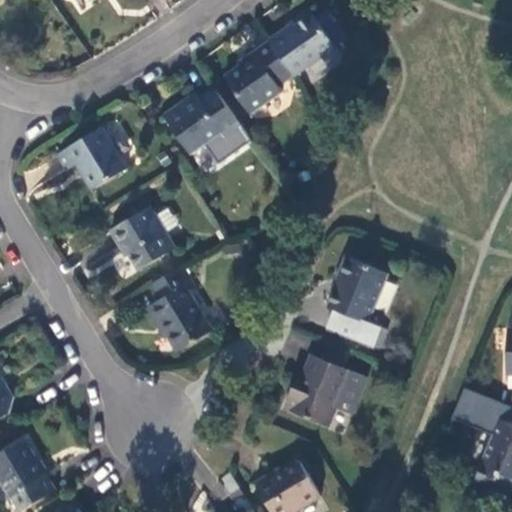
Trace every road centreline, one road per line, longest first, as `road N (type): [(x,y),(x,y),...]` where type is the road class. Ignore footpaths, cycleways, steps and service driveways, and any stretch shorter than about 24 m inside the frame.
road 1 (residential): [(20,94),(61,98),(101,83),(223,0)]
road 2 (residential): [(56,290),(1,194),(20,94)]
road 3 (residential): [(293,277),(149,430)]
road 4 (residential): [(149,430),(56,290)]
